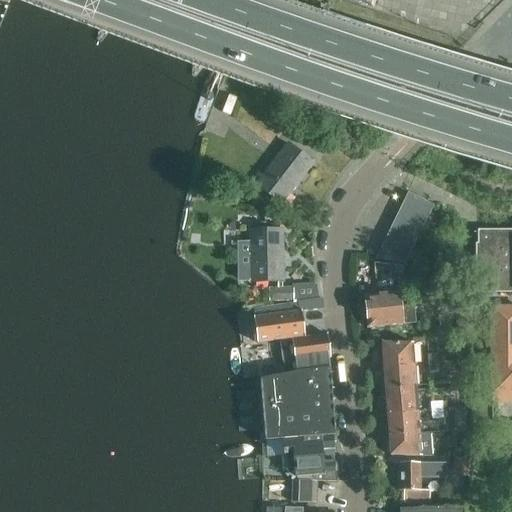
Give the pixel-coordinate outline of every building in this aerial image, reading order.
[(109,0),(99,27),(108,30),(119,0),(109,0)] [(215,0),(192,61),(201,65),(225,0),(215,0)] [(257,186),(281,204),(313,163),(289,144),(257,186)] [(408,193),(375,259),(405,263),(433,205),(408,193)] [(282,282),(281,230),(251,230),(252,282),(282,282)] [(511,292),(511,230),(477,230),(478,293),(511,292)] [(375,282),(376,294),(364,295),(367,328),(415,323),(414,306),(401,307),(400,292),(399,282),(396,280),(375,282)] [(269,289),(269,301),(294,301),(293,288),(269,289)] [(318,299),(297,301),(298,303),(299,303),(300,311),(301,311),(323,309),(322,299),(322,298),(319,299),(318,299)] [(280,340),(304,337),(301,311),(300,311),(299,303),(298,303),(264,307),(254,310),(255,317),(254,317),(257,343),(280,340)] [(511,307),(491,308),(492,403),(511,402),(511,307)] [(401,327),(403,339),(411,338),(409,326),(401,327)] [(304,337),(280,340),(283,364),(295,362),(296,372),(329,368),(328,358),(330,358),(327,335),(304,337)] [(383,358),(384,367),(415,365),(413,343),(382,343),(382,348),(380,350),(380,356),(383,358)] [(427,354),(427,362),(437,361),(436,353),(427,354)] [(437,361),(427,362),(428,370),(437,369),(437,361)] [(385,386),(385,391),(417,388),(415,365),(384,367),(384,376),(382,378),(382,384),(385,386)] [(335,435),(329,368),(296,372),(260,379),(265,441),(282,439),(333,435),(335,435)] [(386,406),(387,415),(418,412),(417,388),(385,391),(386,396),(383,398),(384,404),(386,406)] [(430,402),(431,410),(440,410),(440,401),(430,402)] [(389,434),(389,437),(420,434),(420,433),(418,412),(387,415),(388,424),(386,426),(386,432),(389,434)] [(420,434),(389,437),(389,443),(387,445),(388,451),(390,453),(390,456),(422,457),(432,456),(430,432),(420,433),(420,434)] [(333,435),(282,439),(283,455),(285,455),(286,470),(287,473),(289,475),(292,477),(295,477),(310,476),(311,481),(317,481),(337,482),(335,460),(323,461),(322,450),(334,449),(333,435)] [(452,447),(453,456),(470,456),(470,447),(452,447)] [(402,503),(420,503),(438,503),(439,491),(420,491),(420,478),(427,478),(427,476),(446,476),(446,464),(399,464),(399,491),(402,491),(402,503)] [(292,502),(316,503),(317,481),(311,481),(293,481),(292,502)]
